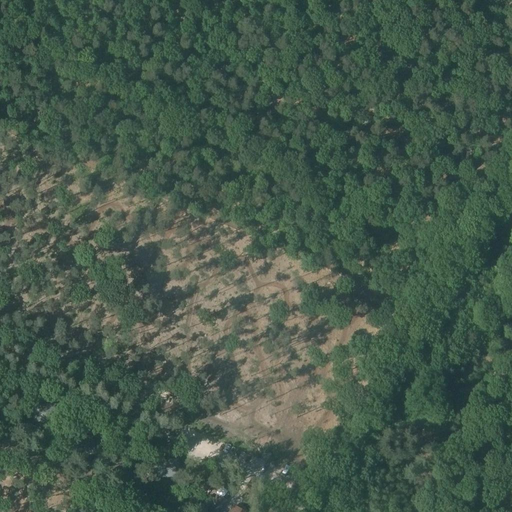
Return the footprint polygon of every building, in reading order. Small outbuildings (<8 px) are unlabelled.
[(57,405),(32,406),(33,423),(58,422),(57,405)] [(0,424),(8,424),(6,406),(0,406),(0,424)] [(92,437),(67,439),(69,456),(94,453),(92,437)] [(177,459),(151,462),(153,480),(179,477),(177,459)] [(131,463),(108,469),(112,485),(135,480),(131,463)] [(219,511),(226,502),(216,496),(205,511),(219,511)]
